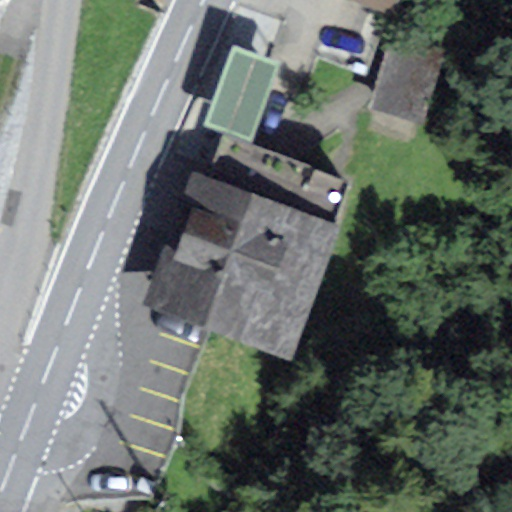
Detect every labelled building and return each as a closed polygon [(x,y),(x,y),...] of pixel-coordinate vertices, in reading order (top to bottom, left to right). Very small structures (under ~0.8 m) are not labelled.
[(323,0),(375,22),(384,0),(323,0)] [(397,114),(417,47),(372,33),(352,101),(397,114)] [(278,68),(235,51),(208,121),(222,126),(251,137),(278,68)] [(222,126),(203,175),(241,188),(341,228),(358,181),(251,137),(222,126)] [(312,369),(363,237),(341,228),(241,188),(203,175),(190,169),(139,302),(312,369)]
